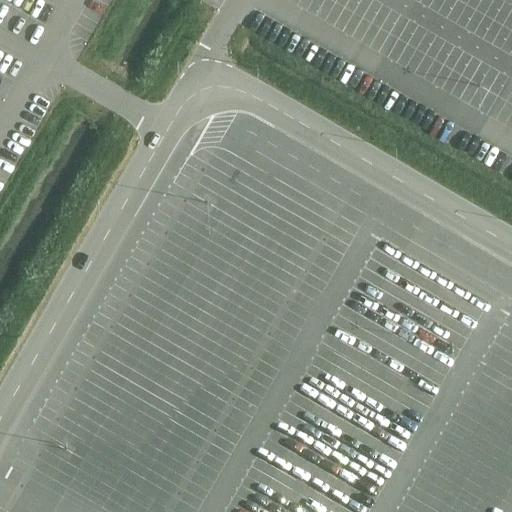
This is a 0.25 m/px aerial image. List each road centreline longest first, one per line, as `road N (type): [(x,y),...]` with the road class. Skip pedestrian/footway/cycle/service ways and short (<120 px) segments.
road 1 (residential): [(167,132),(200,80),(224,79),(511,245)]
road 2 (unclassified): [(0,424),(167,132)]
